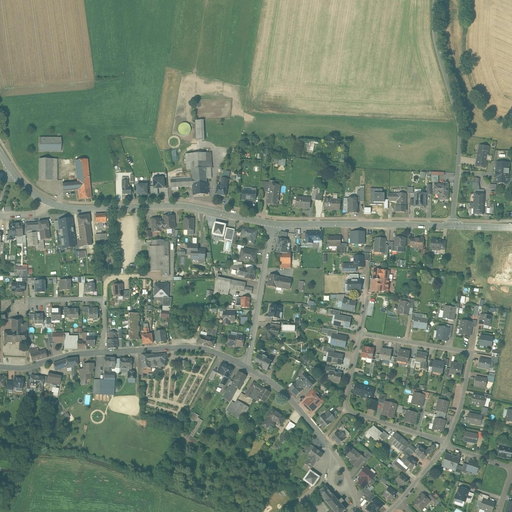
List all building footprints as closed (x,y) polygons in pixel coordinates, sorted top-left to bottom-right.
[(204,120),(196,120),(196,130),(204,130),(204,120)] [(185,123),(184,123),(183,123),(182,124),(181,124),(180,125),(179,125),(179,126),(178,127),(178,128),(178,129),(178,130),(178,131),(178,132),(179,133),(179,134),(180,135),(181,135),(182,136),(183,136),(184,136),(186,136),(187,136),(188,135),(189,134),(190,133),(190,132),(191,131),(191,130),(191,129),(190,128),(190,127),(190,126),(189,125),(188,125),(187,124),(186,124),(185,123)] [(204,130),(196,130),(197,141),(205,140),(204,130)] [(61,138),(39,138),(39,152),(61,152),(61,138)] [(318,143),(318,141),(305,141),(305,152),(314,152),(314,143),(318,143)] [(480,146),(476,166),(485,168),(488,148),(480,146)] [(211,153),(186,154),(187,169),(192,169),(206,168),(205,162),(211,161),(211,153)] [(57,159),(39,159),(39,180),(57,180),(57,159)] [(87,159),(75,161),(77,182),(78,188),(90,187),(87,159)] [(509,163),(496,163),(495,183),(508,183),(509,163)] [(192,169),(193,178),(193,184),(201,184),(200,172),(206,172),(206,168),(192,169)] [(164,177),(153,178),(153,186),(150,186),(151,194),(158,194),(158,189),(165,188),(164,177)] [(191,177),(172,178),(172,180),(171,180),(171,188),(193,186),(193,184),(193,178),(191,179),(191,177)] [(222,178),(220,187),(217,186),(216,195),(225,197),(227,188),(229,179),(222,178)] [(128,181),(122,181),(122,185),(122,195),(131,195),(131,188),(128,188),(128,181)] [(274,182),(269,181),(269,183),(269,184),(268,192),(266,204),(278,206),(280,186),(275,185),(274,185),(274,182)] [(77,182),(62,183),(63,191),(78,190),(78,188),(77,182)] [(201,184),(193,184),(193,186),(194,196),(208,195),(208,185),(208,183),(207,183),(201,184)] [(448,185),(439,184),(439,185),(434,185),(434,194),(439,194),(439,200),(448,200),(448,185)] [(147,185),(137,185),(137,195),(147,195),(147,185)] [(78,188),(78,190),(79,199),(91,198),(90,187),(78,188)] [(251,191),(243,191),(243,199),(252,200),(252,201),(255,201),(256,189),(252,188),(251,191)] [(484,190),(474,189),(474,204),(470,204),(470,206),(484,207),(484,190)] [(425,193),(415,193),(415,200),(415,206),(415,207),(425,207),(425,193)] [(406,194),(397,194),(392,194),(392,199),(397,200),(397,206),(396,206),(396,212),(404,212),(404,210),(405,210),(406,194)] [(310,198),(297,197),(296,207),(309,209),(310,198)] [(381,198),(371,197),(370,205),(381,206),(381,198)] [(341,199),(325,198),(324,210),(339,211),(341,199)] [(357,198),(347,199),(348,205),(348,214),(358,214),(358,202),(358,198),(357,198)] [(484,207),(470,206),(469,214),(473,214),(483,215),(484,207)] [(105,214),(95,214),(96,223),(97,223),(98,225),(97,225),(97,226),(98,226),(98,229),(103,229),(102,223),(106,223),(105,214)] [(88,215),(77,217),(78,226),(90,225),(88,215)] [(160,219),(152,219),(152,230),(156,230),(156,232),(159,232),(161,232),(161,230),(164,230),(175,229),(174,216),(163,216),(164,222),(160,222),(160,219)] [(75,248),(72,218),(56,219),(57,230),(61,229),(63,249),(75,248)] [(194,219),(184,219),(184,230),(194,230),(194,219)] [(129,231),(128,220),(115,220),(116,250),(130,250),(129,238),(132,238),(132,231),(129,231)] [(48,221),(38,222),(38,223),(40,233),(41,240),(43,240),(50,239),(48,221)] [(37,242),(36,233),(38,233),(40,233),(38,223),(27,223),(28,225),(28,234),(28,243),(37,242)] [(226,225),(215,223),(212,234),(223,237),(224,235),(225,235),(227,229),(225,229),(226,225)] [(15,224),(9,225),(9,231),(8,231),(8,235),(8,236),(9,241),(13,240),(13,237),(16,237),(15,224)] [(90,225),(78,226),(80,239),(79,239),(79,240),(91,238),(92,238),(90,225)] [(234,230),(227,228),(227,229),(225,235),(224,239),(232,241),(234,231),(234,230)] [(256,231),(243,229),(241,237),(247,238),(246,243),(253,245),(254,239),(255,239),(256,231)] [(319,241),(319,233),(306,233),(306,243),(313,243),(313,241),(319,241)] [(364,233),(354,233),(354,238),(351,238),(351,243),(364,243),(364,233)] [(340,237),(329,237),(329,238),(327,239),(327,241),(329,243),(329,246),(337,246),(340,246),(340,244),(340,237)] [(91,238),(79,240),(77,240),(78,248),(92,246),(91,238)] [(385,239),(376,238),(375,251),(381,252),(384,255),(385,246),(385,239)] [(406,238),(396,238),(395,243),(395,247),(398,247),(405,247),(406,238)] [(419,239),(414,239),(414,246),(413,248),(417,248),(418,249),(421,249),(421,248),(423,248),(424,240),(423,239),(420,238),(419,239)] [(288,241),(278,239),(277,246),(278,246),(276,253),(280,253),(288,254),(289,249),(286,249),(288,241)] [(435,241),(435,240),(432,239),(431,240),(430,249),(440,250),(440,249),(440,242),(441,241),(435,241)] [(161,247),(161,240),(153,241),(153,247),(150,247),(150,261),(150,271),(162,271),(162,276),(169,276),(168,256),(164,256),(164,247),(161,247)] [(37,244),(37,242),(28,243),(28,251),(31,250),(31,246),(36,246),(38,246),(37,244)] [(345,244),(340,244),(340,246),(337,246),(337,253),(345,253),(345,244)] [(205,251),(197,250),(197,245),(188,245),(188,254),(192,254),(192,258),(196,258),(196,259),(199,259),(199,261),(204,261),(205,251)] [(243,249),(242,249),(240,259),(254,261),(256,252),(243,249)] [(288,254),(280,253),(280,268),(291,268),(291,254),(288,254)] [(365,257),(354,257),(354,264),(343,264),(343,272),(356,272),(356,268),(363,268),(363,260),(365,260),(365,257)] [(256,270),(247,268),(247,270),(243,269),(240,268),(239,275),(246,276),(245,278),(254,280),(256,270)] [(382,270),(374,270),(373,279),(380,279),(381,279),(382,270)] [(359,279),(359,274),(350,274),(350,279),(348,279),(348,284),(346,284),(346,291),(353,291),(353,289),(361,289),(361,279),(359,279)] [(279,276),(270,275),(268,286),(277,288),(277,287),(290,289),(291,280),(279,277),(279,276)] [(231,280),(217,277),(214,295),(228,295),(229,289),(231,280)] [(381,279),(380,279),(379,283),(378,283),(378,287),(379,287),(378,292),(386,292),(386,288),(388,288),(389,280),(381,279)] [(70,280),(60,280),(60,291),(70,290),(70,280)] [(93,284),(93,280),(88,280),(88,284),(85,284),(85,293),(94,293),(94,284),(93,284)] [(238,281),(231,280),(229,289),(235,290),(244,292),(245,287),(246,283),(238,281)] [(35,281),(35,284),(35,293),(44,293),(44,281),(35,281)] [(22,283),(12,283),(12,292),(16,292),(16,293),(20,293),(20,292),(24,292),(24,287),(24,283),(22,283)] [(122,285),(114,285),(114,289),(113,290),(113,292),(114,293),(114,297),(118,296),(119,295),(122,295),(123,295),(122,291),(122,285)] [(168,285),(155,285),(155,295),(159,295),(159,296),(163,296),(163,298),(168,298),(168,285)] [(168,298),(163,298),(163,307),(171,307),(172,298),(168,298)] [(242,298),(233,298),(233,302),(236,302),(236,306),(241,306),(241,308),(249,308),(250,298),(242,298)] [(356,302),(344,300),(342,308),(354,311),(356,302)] [(410,303),(400,301),(398,314),(408,316),(410,308),(410,303)] [(282,308),(270,306),(271,306),(269,317),(268,316),(268,317),(272,318),(280,319),(278,318),(279,312),(281,313),(282,308)] [(455,308),(445,306),(443,319),(446,319),(446,320),(447,320),(453,321),(454,314),(455,308)] [(68,309),(67,309),(68,318),(78,318),(77,309),(68,309)] [(97,319),(97,309),(89,309),(89,313),(89,315),(89,319),(97,319)] [(60,319),(60,310),(51,310),(51,319),(51,322),(59,322),(59,319),(60,319)] [(170,312),(161,311),(160,318),(169,319),(170,312)] [(235,313),(223,312),(223,320),(224,320),(224,325),(228,325),(229,320),(235,321),(235,313)] [(481,314),(481,317),(479,325),(489,326),(491,316),(481,314)] [(43,315),(34,315),(34,324),(42,324),(43,324),(43,319),(43,317),(43,315)] [(339,316),(335,315),(335,316),(337,316),(335,325),(348,328),(350,319),(339,316)] [(415,317),(414,321),(413,327),(426,329),(427,326),(428,319),(415,317)] [(22,319),(12,319),(12,320),(11,320),(11,322),(12,322),(12,332),(4,332),(4,333),(3,333),(3,335),(4,335),(4,342),(11,342),(11,344),(15,344),(15,342),(22,342),(22,340),(26,340),(26,323),(22,323),(22,319)] [(471,323),(462,321),(460,329),(461,331),(461,334),(470,336),(471,329),(470,329),(471,323)] [(215,324),(214,329),(210,328),(209,332),(210,332),(209,334),(213,335),(216,335),(217,331),(219,324),(215,324)] [(441,327),(439,326),(437,339),(447,341),(447,338),(448,332),(449,328),(441,327)] [(148,328),(144,329),(145,335),(142,336),(144,345),(153,343),(152,334),(149,335),(148,328)] [(271,328),(268,328),(264,331),(263,335),(262,335),(262,337),(263,338),(262,340),(268,341),(269,338),(273,335),(278,336),(279,330),(271,328)] [(338,331),(322,328),(321,333),(327,334),(327,336),(333,338),(333,334),(337,335),(338,331)] [(165,331),(155,332),(157,343),(166,341),(165,331)] [(71,333),(64,334),(64,342),(64,349),(77,349),(77,341),(77,336),(71,336),(71,333)] [(77,341),(77,349),(77,350),(86,349),(86,347),(86,337),(86,333),(82,333),(82,339),(83,339),(83,341),(77,341)] [(115,333),(109,333),(109,340),(107,340),(108,348),(117,348),(117,339),(115,339),(115,333)] [(64,334),(56,334),(56,342),(64,342),(64,334)] [(337,335),(333,334),(333,338),(331,345),(345,347),(347,337),(337,335)] [(206,337),(200,335),(198,344),(213,348),(215,340),(208,338),(206,337)] [(493,337),(481,335),(479,345),(491,348),(492,347),(493,339),(493,337)] [(237,337),(229,336),(228,346),(235,347),(235,346),(237,337)] [(244,337),(237,336),(237,337),(235,346),(243,347),(244,337)] [(94,337),(86,337),(86,347),(94,346),(94,337)] [(38,348),(31,350),(29,351),(32,362),(47,358),(45,350),(38,352),(38,348)] [(391,351),(381,349),(380,355),(379,359),(380,359),(389,361),(390,361),(391,356),(392,351),(391,351)] [(267,358),(264,356),(266,352),(261,350),(254,364),(259,366),(258,368),(262,370),(263,368),(268,371),(272,362),(267,359),(267,358)] [(398,358),(397,360),(408,362),(409,358),(410,353),(399,350),(398,358)] [(334,353),(329,352),(329,353),(327,362),(341,365),(343,355),(334,353)] [(427,354),(417,352),(416,359),(415,361),(416,361),(422,362),(420,369),(425,370),(427,363),(425,363),(427,354)] [(154,355),(150,355),(141,356),(142,369),(151,368),(157,367),(165,366),(165,361),(166,361),(165,354),(154,355)] [(67,360),(66,360),(59,362),(61,369),(66,367),(71,367),(76,366),(78,366),(77,358),(67,360)] [(115,358),(104,358),(104,371),(112,372),(112,369),(115,369),(115,360),(115,358)] [(131,359),(120,359),(120,360),(120,368),(119,368),(120,368),(120,372),(126,372),(126,376),(128,376),(128,372),(128,369),(130,369),(131,369),(131,359)] [(491,361),(479,359),(478,367),(489,369),(491,361)] [(444,363),(434,361),(432,368),(432,371),(442,373),(444,366),(444,363)] [(59,362),(53,364),(56,371),(61,369),(59,362)] [(229,367),(222,363),(217,373),(224,376),(229,367)] [(462,365),(452,363),(450,370),(450,373),(460,375),(462,365)] [(93,364),(83,365),(84,371),(80,371),(81,380),(91,379),(90,374),(92,374),(92,369),(94,369),(93,364)] [(229,367),(224,376),(222,379),(226,381),(229,375),(230,376),(234,369),(229,367)] [(112,372),(104,371),(104,380),(99,380),(99,389),(114,390),(115,373),(115,372),(112,372)] [(334,372),(330,371),(328,381),(340,383),(342,373),(334,372)] [(62,375),(48,372),(46,383),(59,385),(62,375)] [(230,387),(229,386),(229,387),(224,396),(228,398),(227,400),(230,401),(236,390),(234,389),(235,387),(240,389),(247,376),(238,372),(233,382),(230,387)] [(297,381),(288,390),(295,397),(307,386),(310,389),(316,383),(313,380),(311,382),(304,374),(299,378),(297,381)] [(42,390),(43,377),(31,376),(30,382),(30,385),(36,386),(36,389),(42,390)] [(487,379),(476,377),(474,386),(486,388),(487,379)] [(23,379),(14,378),(13,383),(13,387),(22,388),(23,379)] [(263,388),(256,384),(254,388),(255,389),(261,393),(259,395),(257,398),(257,399),(264,402),(270,392),(263,388)] [(374,389),(356,384),(354,394),(372,398),(374,389)] [(250,387),(245,396),(249,398),(255,389),(254,388),(250,387)] [(261,393),(255,389),(249,398),(255,402),(257,399),(257,398),(259,395),(261,393)] [(322,399),(315,392),(310,397),(311,399),(305,406),(309,410),(310,409),(313,412),(319,405),(318,403),(322,399)] [(422,394),(414,393),(411,404),(422,407),(424,398),(425,395),(422,394)] [(386,395),(380,394),(378,403),(384,404),(386,395)] [(484,397),(472,395),(471,404),(484,407),(486,399),(486,398),(484,397)] [(377,402),(371,400),(369,409),(375,411),(377,402)] [(448,402),(439,400),(436,411),(440,412),(446,414),(446,413),(448,402)] [(235,404),(229,413),(232,415),(240,403),(236,401),(235,404)] [(232,402),(226,411),(229,413),(235,404),(232,402)] [(249,408),(240,402),(240,403),(232,415),(242,421),(249,408)] [(391,402),(389,403),(386,402),(383,415),(392,418),(396,405),(394,404),(393,403),(391,402)] [(286,418),(273,409),(267,417),(268,417),(263,424),(266,426),(267,425),(269,426),(272,420),(280,426),(286,418)] [(417,413),(410,411),(408,411),(407,411),(406,415),(404,422),(414,425),(417,413)] [(335,418),(330,412),(325,417),(330,422),(335,418)] [(199,416),(195,413),(190,421),(196,424),(199,419),(198,418),(199,416)] [(481,416),(469,414),(468,414),(467,423),(480,425),(482,419),(482,417),(481,416)] [(324,415),(318,421),(324,429),(331,423),(330,422),(325,417),(324,415)] [(203,420),(200,418),(190,435),(193,437),(203,420)] [(445,420),(436,418),(433,430),(442,432),(445,421),(445,420)] [(296,426),(290,422),(285,429),(291,433),(296,426)] [(381,434),(373,427),(371,430),(370,429),(367,433),(376,441),(379,437),(380,437),(379,437),(382,434),(381,434)] [(349,434),(344,428),(338,433),(344,439),(349,434)] [(389,436),(383,431),(381,434),(382,434),(379,437),(380,437),(379,437),(384,441),(389,436)] [(338,433),(337,432),(332,438),(339,445),(345,440),(344,439),(338,433)] [(478,435),(464,432),(463,441),(467,442),(475,443),(477,444),(478,438),(478,435)] [(407,443),(396,434),(390,441),(401,451),(407,443)] [(407,443),(401,451),(403,453),(406,450),(408,447),(410,445),(412,443),(409,440),(407,443)] [(432,445),(427,452),(429,453),(428,454),(430,455),(435,448),(432,445)] [(511,448),(506,448),(500,446),(500,447),(499,451),(500,451),(499,456),(502,457),(506,458),(506,457),(510,458),(511,450),(511,448)] [(427,452),(421,447),(415,453),(423,460),(428,454),(429,453),(427,452)] [(323,455),(314,448),(309,456),(310,457),(317,461),(318,462),(323,455)] [(358,454),(352,450),(347,456),(347,457),(348,456),(353,460),(351,463),(350,463),(357,468),(363,461),(365,458),(362,456),(358,453),(358,454)] [(373,455),(367,450),(362,456),(365,458),(363,461),(365,463),(373,455)] [(405,456),(401,461),(404,464),(410,457),(409,457),(406,454),(405,456)] [(459,459),(446,455),(442,466),(455,470),(455,469),(456,469),(457,465),(459,459)] [(317,461),(310,457),(305,464),(311,469),(317,461)] [(417,463),(410,458),(410,457),(404,464),(412,470),(415,466),(415,465),(417,463)] [(407,469),(397,461),(394,464),(398,468),(404,473),(407,469)] [(479,465),(470,461),(468,465),(467,470),(476,473),(479,465)] [(394,464),(390,470),(394,473),(398,468),(394,464)] [(463,467),(457,465),(456,469),(455,469),(455,470),(454,472),(460,474),(461,472),(463,467)] [(375,476),(365,468),(359,476),(361,477),(359,480),(360,481),(358,484),(363,488),(365,486),(366,487),(370,482),(371,483),(372,482),(371,481),(375,476)] [(320,477),(310,470),(303,480),(313,487),(320,477)] [(409,480),(401,474),(395,481),(399,484),(399,485),(403,488),(406,484),(406,483),(409,480)] [(343,511),(346,510),(341,504),(344,501),(342,499),(339,502),(325,486),(318,492),(332,509),(329,511),(343,511)] [(365,487),(362,492),(367,497),(371,492),(365,487)] [(389,488),(383,494),(391,501),(395,496),(394,496),(396,494),(389,488)] [(469,491),(460,488),(457,495),(456,495),(455,498),(456,499),(463,501),(465,502),(465,500),(468,492),(469,491)] [(371,492),(367,497),(365,499),(370,503),(375,496),(371,492)] [(474,494),(468,492),(465,500),(471,502),(474,494)] [(437,500),(431,493),(428,496),(434,503),(437,500)] [(430,501),(423,494),(414,503),(421,510),(430,501)] [(489,497),(480,494),(478,500),(482,502),(483,499),(487,501),(489,497)] [(374,499),(369,506),(366,509),(369,511),(370,511),(373,510),(375,511),(377,511),(382,506),(374,499)] [(487,501),(483,499),(482,502),(480,509),(489,511),(492,511),(495,503),(487,501)]
